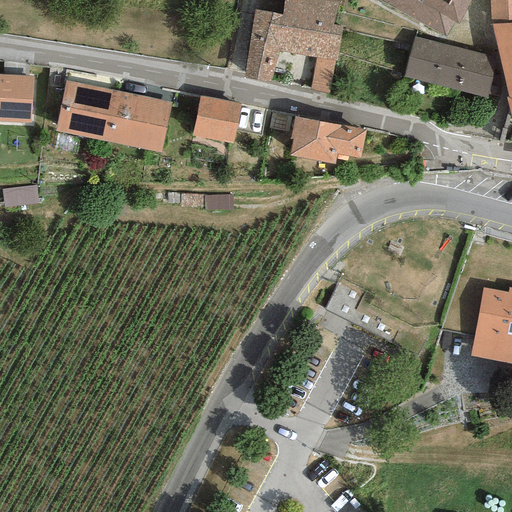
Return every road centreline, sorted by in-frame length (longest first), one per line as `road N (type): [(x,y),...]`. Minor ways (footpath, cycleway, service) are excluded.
road 1 (residential): [(511,152),(158,73),(0,48)]
road 2 (residential): [(511,216),(404,197),(339,227),(269,321),(168,511)]
